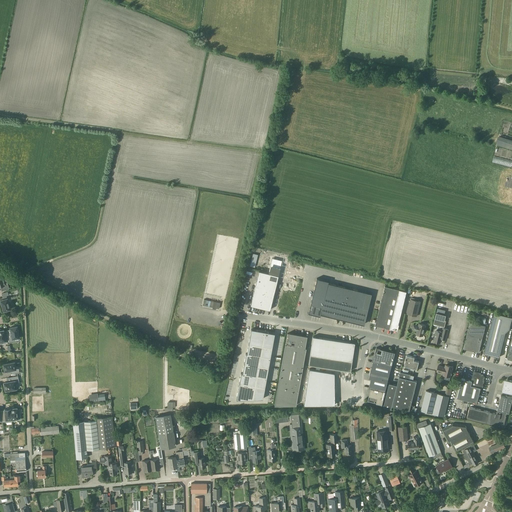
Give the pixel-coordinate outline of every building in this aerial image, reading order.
[(511,148),(511,141),(498,137),(496,144),(511,148)] [(268,273),(278,275),(280,267),(270,265),(268,273)] [(259,271),(250,305),(260,307),(260,305),(268,273),(259,271)] [(1,273),(0,273),(0,285),(0,286),(2,291),(9,288),(7,281),(6,281),(5,277),(3,277),(1,273)] [(270,310),(278,275),(268,273),(260,305),(260,307),(270,310)] [(317,277),(308,312),(320,315),(321,312),(329,281),(317,277)] [(360,322),(368,291),(329,281),(321,312),(360,322)] [(375,325),(397,330),(407,291),(385,286),(375,325)] [(3,296),(4,299),(1,300),(4,311),(11,309),(7,298),(6,295),(8,295),(8,292),(2,293),(3,296)] [(411,299),(407,314),(417,316),(420,301),(411,299)] [(219,308),(220,302),(211,300),(210,307),(212,307),(212,309),(216,309),(216,308),(219,308)] [(464,316),(465,311),(453,309),(450,324),(461,325),(460,329),(464,330),(466,316),(464,316)] [(433,324),(444,327),(446,321),(445,320),(446,315),(436,312),(433,324)] [(500,357),(506,333),(510,329),(511,319),(511,316),(494,312),(484,353),(500,357)] [(472,313),(470,321),(485,324),(487,317),(472,313)] [(463,348),(479,352),(486,325),(470,321),(463,348)] [(414,325),(413,329),(417,330),(417,332),(417,334),(423,336),(423,334),(424,334),(425,332),(424,331),(424,330),(425,329),(426,327),(425,327),(425,325),(419,323),(419,326),(414,325)] [(8,334),(9,339),(9,342),(14,341),(14,338),(19,337),(17,326),(16,326),(16,325),(13,326),(13,327),(10,327),(11,334),(8,334)] [(440,342),(441,338),(445,339),(448,329),(443,328),(442,332),(436,330),(434,341),(440,342)] [(0,329),(0,343),(0,344),(6,343),(6,340),(9,339),(8,334),(7,331),(4,331),(4,330),(1,330),(1,329),(0,329)] [(251,329),(251,332),(248,344),(262,346),(265,331),(260,331),(251,329)] [(274,333),(265,331),(262,346),(272,348),(274,333)] [(307,345),(308,337),(287,333),(286,341),(287,341),(287,344),(285,344),(274,405),(296,405),(306,348),(305,348),(306,344),(307,345)] [(308,364),(350,371),(355,343),(313,336),(308,364)] [(262,346),(248,344),(247,353),(261,356),(262,346)] [(270,358),(272,348),(262,346),(261,356),(270,358)] [(371,373),(389,378),(392,364),(395,352),(377,347),(374,359),(371,373)] [(247,353),(246,353),(244,363),(259,366),(261,356),(247,353)] [(407,355),(404,366),(417,369),(419,361),(414,360),(415,357),(407,355)] [(268,367),(270,358),(261,356),(259,366),(268,367)] [(3,364),(4,365),(3,365),(4,367),(5,371),(12,370),(13,374),(20,372),(18,365),(15,366),(15,362),(3,364)] [(259,366),(244,363),(242,373),(257,376),(259,366)] [(438,365),(437,371),(444,373),(443,375),(451,376),(451,373),(452,373),(452,372),(453,366),(446,364),(445,367),(438,365)] [(267,377),(268,367),(259,366),(257,376),(267,377)] [(309,369),(303,405),(334,404),(334,372),(309,369)] [(485,379),(481,373),(474,371),(472,381),(462,378),(457,398),(477,403),(481,388),(482,389),(485,379)] [(411,405),(417,381),(409,379),(411,374),(401,372),(397,385),(392,406),(414,411),(415,406),(411,405)] [(242,373),(241,373),(239,383),(255,385),(257,376),(242,373)] [(371,373),(369,379),(370,379),(370,378),(371,378),(369,388),(370,387),(371,387),(368,400),(382,404),(386,391),(385,391),(389,378),(371,373)] [(4,382),(4,383),(3,383),(4,387),(5,387),(6,390),(12,389),(13,391),(17,390),(16,383),(19,382),(18,382),(18,380),(19,380),(18,376),(11,377),(12,381),(4,382)] [(265,387),(267,377),(257,376),(255,385),(265,387)] [(511,380),(508,380),(504,382),(502,391),(511,393),(511,380)] [(239,383),(236,399),(253,399),(255,385),(239,383)] [(392,406),(397,385),(389,383),(383,407),(391,409),(392,406)] [(263,399),(265,387),(255,385),(253,399),(263,399)] [(426,390),(421,410),(444,416),(449,396),(426,390)] [(496,413),(487,411),(484,422),(504,427),(507,412),(509,413),(511,401),(511,397),(501,395),(497,412),(496,413)] [(7,407),(7,409),(5,409),(5,410),(2,411),(3,421),(6,421),(6,422),(12,422),(12,421),(12,419),(11,407),(7,407)] [(14,408),(14,407),(11,407),(12,419),(18,418),(18,420),(21,420),(20,409),(17,409),(17,408),(14,408)] [(484,422),(487,411),(470,407),(467,418),(484,422)] [(293,451),(304,449),(303,442),(304,441),(304,439),(303,439),(301,427),(300,411),(289,412),(290,421),(292,421),(292,424),(290,424),(293,451)] [(161,448),(176,446),(173,425),(175,425),(173,414),(156,417),(161,448)] [(85,449),(97,448),(106,447),(110,447),(111,447),(114,446),(116,446),(116,444),(112,416),(101,418),(101,419),(73,422),(76,458),(86,457),(85,449)] [(304,423),(308,422),(308,423),(309,423),(309,424),(310,424),(311,424),(312,424),(312,423),(313,423),(313,422),(317,421),(317,418),(312,419),(311,416),(308,416),(309,419),(303,419),(304,423)] [(416,418),(419,427),(429,456),(441,451),(431,423),(429,424),(428,420),(416,418)] [(257,434),(256,419),(248,420),(249,435),(257,434)] [(456,452),(474,442),(465,425),(453,423),(442,429),(442,431),(449,442),(450,441),(456,452)] [(41,435),(59,433),(58,426),(40,428),(41,435)] [(399,427),(400,440),(408,440),(407,426),(399,427)] [(377,431),(379,451),(389,451),(387,431),(377,431)] [(235,449),(247,448),(246,433),(233,434),(235,449)] [(331,442),(332,444),(326,444),(328,456),(335,455),(334,449),(335,449),(334,442),(337,442),(337,434),(330,434),(331,442)] [(408,442),(409,449),(419,448),(419,442),(420,442),(420,436),(414,436),(414,442),(408,442)] [(345,454),(352,453),(351,445),(347,445),(347,439),(341,440),(342,448),(344,448),(345,454)] [(492,452),(505,446),(503,442),(490,447),(492,452)] [(267,450),(268,461),(276,460),(275,449),(276,449),(276,444),(272,444),(272,449),(267,450)] [(127,462),(126,459),(124,459),(123,450),(122,450),(122,446),(118,446),(121,466),(124,466),(125,469),(124,469),(125,473),(132,472),(132,469),(133,468),(134,468),(133,462),(127,462)] [(465,449),(463,450),(465,454),(464,455),(466,459),(468,458),(470,464),(473,463),(475,465),(478,463),(477,460),(478,459),(471,446),(465,449)] [(255,447),(249,447),(250,456),(253,456),(253,462),(261,461),(260,450),(255,450),(255,447)] [(26,467),(25,452),(10,453),(10,456),(10,460),(15,459),(16,465),(10,466),(11,472),(27,470),(26,467)] [(205,467),(204,458),(198,458),(197,452),(194,452),(195,461),(198,461),(199,468),(205,467)] [(238,456),(237,456),(237,459),(238,459),(239,463),(240,463),(240,464),(244,464),(243,463),(245,463),(245,461),(247,461),(247,452),(244,452),(238,453),(238,456)] [(182,458),(182,456),(181,455),(177,456),(176,456),(177,467),(185,465),(184,458),(182,458)] [(117,474),(116,468),(118,468),(117,462),(112,463),(111,456),(100,457),(101,462),(107,462),(107,463),(108,463),(108,467),(110,467),(111,474),(117,474)] [(168,457),(170,468),(177,467),(176,456),(168,457)] [(160,469),(158,458),(150,460),(152,470),(160,469)] [(453,467),(449,459),(437,465),(438,468),(436,469),(438,474),(447,469),(447,470),(453,467)] [(142,461),(144,471),(152,470),(150,460),(142,461)] [(90,473),(93,472),(92,469),(97,468),(96,462),(92,462),(92,464),(87,464),(88,467),(81,468),(82,477),(88,477),(87,476),(90,476),(90,473)] [(42,470),(37,470),(38,477),(39,477),(39,478),(41,478),(41,477),(45,477),(45,473),(46,473),(45,466),(42,466),(42,470)] [(370,470),(357,473),(359,479),(372,476),(370,470)] [(423,482),(417,470),(409,474),(413,481),(412,482),(414,486),(423,482)] [(379,475),(383,487),(389,484),(385,473),(379,475)] [(393,486),(400,483),(396,473),(389,476),(393,486)] [(10,476),(11,479),(11,485),(18,485),(17,478),(19,478),(19,475),(15,475),(15,476),(10,476)] [(257,480),(260,480),(260,486),(265,485),(265,479),(269,479),(269,475),(257,475),(257,480)] [(6,476),(2,476),(2,480),(4,479),(4,486),(11,485),(11,479),(8,479),(7,476),(6,476)] [(207,483),(191,483),(191,493),(195,493),(195,497),(195,511),(196,511),(203,511),(203,505),(210,505),(210,492),(210,483),(207,483)] [(394,498),(394,497),(390,486),(386,488),(387,490),(385,491),(385,490),(377,493),(379,499),(376,500),(378,504),(381,503),(382,508),(390,505),(388,500),(394,498)] [(330,511),(340,510),(340,507),(345,507),(344,498),(343,498),(342,491),(335,492),(336,498),(328,499),(329,507),(330,506),(330,511)] [(63,493),(66,511),(71,510),(68,492),(63,493)] [(315,501),(308,501),(309,507),(311,507),(311,511),(317,511),(319,511),(319,509),(319,506),(320,506),(320,507),(324,506),(324,502),(323,492),(314,493),(315,501)] [(278,511),(279,508),(281,508),(281,509),(286,509),(285,502),(284,502),(284,496),(277,496),(278,502),(271,503),(271,509),(272,509),(272,511),(278,511)] [(259,498),(260,502),(260,506),(254,506),(254,511),(263,511),(264,508),(267,508),(266,497),(259,498)] [(355,510),(360,509),(359,497),(349,498),(350,501),(351,501),(351,506),(354,506),(355,510)] [(298,511),(299,507),(301,507),(300,498),(294,498),(295,504),(291,505),(291,511),(298,511)] [(63,499),(56,500),(58,511),(65,510),(63,499)] [(153,511),(153,505),(153,499),(149,499),(149,502),(149,510),(140,510),(139,511),(153,511)]
